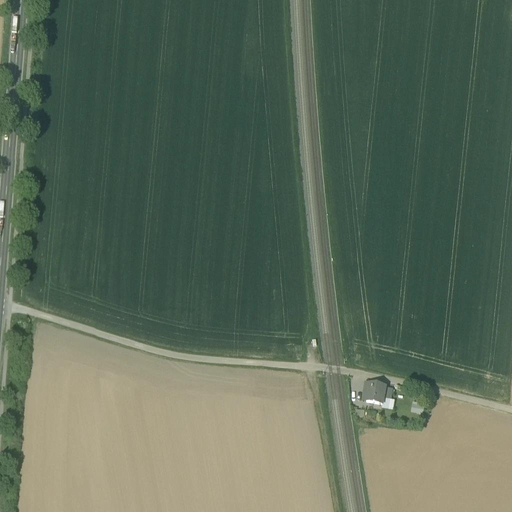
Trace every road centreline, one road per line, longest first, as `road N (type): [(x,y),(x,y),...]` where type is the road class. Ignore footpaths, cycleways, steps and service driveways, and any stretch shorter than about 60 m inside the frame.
road 1 (unclassified): [(0,304),(190,358),(330,369),(511,411)]
road 2 (primary): [(21,0),(0,260)]
road 3 (track): [(315,367),(341,511)]
